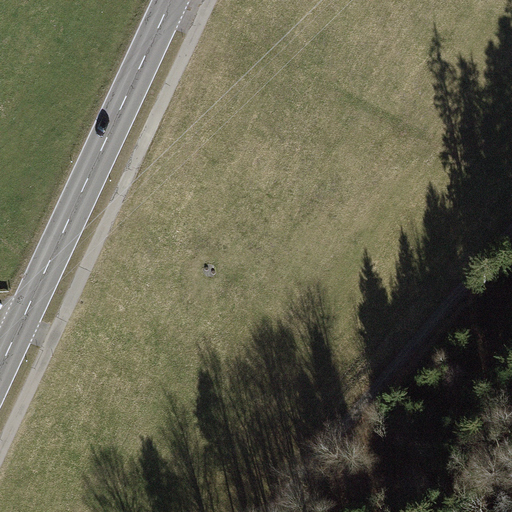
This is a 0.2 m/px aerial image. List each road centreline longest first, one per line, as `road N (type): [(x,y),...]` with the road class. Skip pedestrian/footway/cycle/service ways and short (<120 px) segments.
road 1 (secondary): [(0,369),(170,0)]
road 2 (track): [(511,238),(278,511)]
